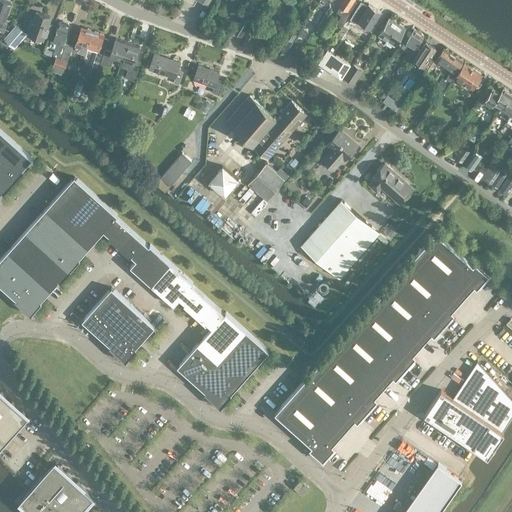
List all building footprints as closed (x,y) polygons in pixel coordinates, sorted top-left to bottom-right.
[(0,0),(0,29),(4,30),(7,22),(5,21),(11,2),(3,0),(0,0)] [(326,13),(317,26),(327,32),(335,20),(343,25),(354,8),(350,5),(353,0),(340,0),(339,3),(341,4),(336,11),(339,13),(335,18),(326,13)] [(361,0),(350,17),(357,22),(358,20),(369,27),(370,28),(371,27),(370,27),(380,11),(368,3),(367,5),(361,0)] [(255,7),(250,4),(246,11),(252,14),(255,7)] [(51,16),(37,11),(33,20),(31,19),(28,27),(31,28),(29,33),(43,38),(44,34),(48,36),(51,27),(48,25),(51,16)] [(250,21),(242,16),(233,30),(242,35),(250,21)] [(377,27),(374,31),(378,34),(380,35),(376,40),(383,44),(386,39),(397,23),(395,22),(396,21),(392,18),(391,19),(389,18),(384,25),(383,24),(381,26),(382,27),(381,30),(377,27)] [(60,21),(55,34),(57,35),(56,37),(62,39),(56,55),(68,59),(73,45),(66,43),(69,36),(66,35),(70,24),(60,21)] [(254,23),(246,37),(251,40),(260,27),(254,23)] [(397,23),(386,39),(394,45),(398,39),(400,40),(403,34),(402,33),(405,28),(403,27),(404,26),(400,23),(399,24),(397,23)] [(14,46),(26,32),(17,24),(5,38),(14,46)] [(73,42),(87,46),(93,30),(91,30),(91,28),(88,27),(87,28),(81,26),(78,35),(76,34),(73,42)] [(406,39),(402,45),(407,48),(410,43),(416,46),(423,34),(414,28),(407,40),(406,39)] [(297,34),(288,29),(277,48),(285,53),(297,34)] [(94,31),(93,30),(87,46),(98,50),(92,66),(99,69),(102,62),(106,49),(100,46),(104,34),(99,32),(98,31),(95,30),(94,31)] [(111,50),(106,49),(102,62),(111,65),(114,55),(122,58),(128,41),(116,37),(111,50)] [(140,45),(128,41),(122,58),(131,61),(125,76),(135,80),(141,61),(136,59),(140,45)] [(426,41),(411,62),(419,68),(421,66),(426,69),(434,59),(430,56),(436,48),(426,41)] [(444,47),(436,59),(445,66),(451,70),(446,77),(443,75),(437,85),(443,89),(463,61),(454,54),(444,47)] [(180,61),(154,53),(149,68),(175,77),(173,82),(179,84),(184,70),(178,69),(180,61)] [(341,78),(350,65),(336,56),(328,69),(341,78)] [(464,62),(443,91),(454,98),(461,86),(474,95),(482,83),(478,80),(482,74),(464,62)] [(344,76),(354,83),(363,70),(352,63),(344,76)] [(220,72),(198,64),(193,79),(214,86),(213,91),(219,94),(224,80),(218,77),(220,72)] [(364,81),(359,89),(364,93),(369,85),(364,81)] [(494,102),(502,107),(511,93),(503,88),(500,93),(493,87),(488,93),(484,90),(478,99),(483,102),(484,100),(493,105),(494,102)] [(387,95),(383,100),(396,110),(405,97),(400,93),(395,100),(387,95)] [(511,111),(511,93),(502,107),(507,111),(506,113),(509,115),(511,111)] [(250,94),(227,121),(268,157),(307,113),(291,100),(278,115),(275,113),(274,115),(250,94)] [(162,104),(160,111),(159,114),(164,116),(168,106),(162,104)] [(101,112),(97,123),(106,127),(110,115),(101,112)] [(33,157),(0,127),(0,167),(13,179),(33,157)] [(358,144),(340,128),(327,143),(332,148),(322,159),(334,169),(344,158),(345,159),(347,156),(346,156),(350,152),(351,152),(358,144)] [(454,156),(464,163),(472,151),(463,145),(454,156)] [(465,164),(472,169),(482,156),(475,151),(465,164)] [(161,176),(162,176),(170,184),(195,156),(191,153),(188,157),(182,152),(161,176)] [(296,159),(292,164),(297,168),(301,163),(296,159)] [(284,179),(281,176),(266,162),(249,182),(267,198),(284,179)] [(400,175),(385,163),(384,164),(382,163),(377,169),(378,170),(372,178),(373,179),(369,183),(377,190),(381,186),(400,203),(413,188),(405,181),(406,181),(405,180),(404,181),(400,177),(401,176),(400,175)] [(209,181),(225,194),(238,178),(223,165),(209,181)] [(0,193),(13,179),(0,167),(0,193)] [(501,171),(495,167),(486,180),(492,185),(501,171)] [(501,171),(492,185),(497,188),(506,174),(501,171)] [(511,173),(500,189),(505,193),(511,183),(511,173)] [(74,175),(45,208),(89,246),(104,230),(136,259),(130,265),(152,285),(172,263),(150,243),(149,245),(116,216),(118,214),(74,175)] [(306,197),(302,202),(306,206),(311,201),(306,197)] [(339,277),(379,232),(341,199),(302,244),(339,277)] [(89,246),(45,208),(26,229),(69,268),(89,246)] [(69,268),(26,229),(7,251),(50,289),(69,268)] [(468,292),(484,274),(436,231),(413,258),(461,300),(463,298),(462,297),(468,291),(468,292)] [(50,289),(7,251),(0,258),(0,283),(31,311),(50,289)] [(453,308),(458,302),(459,302),(461,300),(413,258),(374,300),(422,343),(424,341),(424,340),(429,334),(430,335),(453,308)] [(193,282),(172,263),(152,285),(174,304),(180,298),(196,312),(208,298),(192,283),(193,282)] [(111,286),(82,319),(126,358),(155,325),(111,286)] [(177,365),(221,404),(269,350),(226,311),(224,312),(208,298),(196,312),(212,326),(177,365)] [(391,378),(415,351),(414,351),(420,345),(422,343),(374,300),(336,343),(384,386),(386,384),(385,383),(391,377),(391,378)] [(377,394),(376,393),(381,387),(382,388),(384,386),(336,343),(297,386),(346,429),(348,427),(347,426),(352,420),(353,421),(377,394)] [(441,389),(424,414),(437,423),(438,421),(486,454),(511,415),(511,398),(477,361),(453,397),(441,389)] [(346,429),(297,386),(275,412),(323,455),(338,437),(338,436),(343,430),(344,431),(346,429)] [(0,446),(1,445),(1,446),(21,425),(20,424),(28,415),(0,390),(0,446)] [(438,511),(466,474),(440,457),(400,511),(438,511)] [(85,488),(55,462),(47,471),(46,470),(27,491),(28,492),(20,501),(32,511),(79,511),(93,497),(84,489),(85,488)] [(301,479),(294,487),(302,494),(309,486),(301,479)]
